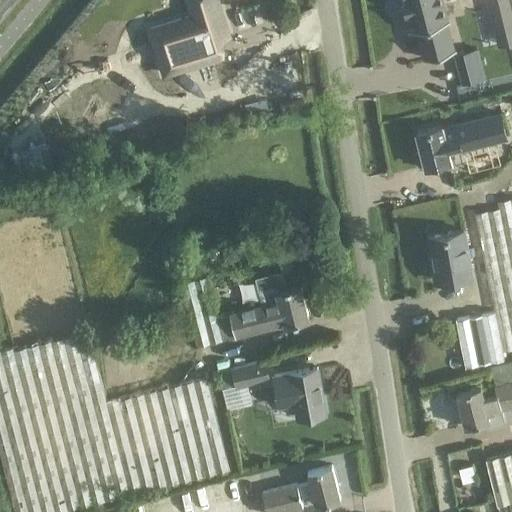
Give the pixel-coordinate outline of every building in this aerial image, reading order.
[(188,0),(193,15),(150,29),(165,73),(221,55),(216,40),(228,36),(216,0),(188,0)] [(449,33),(446,21),(449,20),(444,0),(403,0),(411,30),(424,27),(427,38),(421,40),(425,57),(424,57),(425,59),(456,50),(455,49),(454,49),(450,32),(449,33)] [(484,0),(463,0),(468,15),(487,10),(484,0)] [(477,14),(482,41),(502,38),(497,10),(477,14)] [(511,43),(487,50),(493,72),(511,67),(511,43)] [(453,51),(459,82),(484,77),(478,46),(453,51)] [(433,78),(440,103),(457,98),(453,84),(456,83),(453,72),(433,78)] [(504,127),(500,114),(488,117),(488,115),(454,124),(456,133),(445,136),(442,126),(416,132),(421,151),(415,153),(419,169),(425,167),(425,168),(451,161),(448,150),(460,147),(461,149),(496,141),(494,129),(504,127)] [(511,187),(475,195),(494,310),(456,316),(465,366),(502,360),(501,352),(511,349),(511,187)] [(464,230),(429,236),(438,282),(472,276),(464,230)] [(301,285),(287,288),(283,271),(255,278),(261,302),(217,314),(208,275),(181,282),(197,345),(236,335),(236,333),(284,321),(285,326),(309,320),(301,285)] [(61,511),(230,469),(207,375),(107,400),(88,327),(0,349),(0,450),(15,511),(61,511)] [(232,367),(217,370),(221,389),(270,377),(265,357),(231,365),(232,367)] [(487,412),(501,409),(511,406),(511,360),(490,366),(497,394),(484,397),(481,386),(457,392),(465,427),(490,421),(487,412)] [(318,367),(290,373),(289,370),(272,373),(278,407),(295,403),(298,418),(326,413),(318,367)] [(511,511),(511,452),(486,459),(499,511),(511,511)] [(308,472),(309,479),(262,491),(263,492),(250,495),(254,511),(282,511),(303,507),(301,498),(313,495),(316,505),(341,499),(333,466),(308,472)] [(157,511),(182,511),(177,491),(154,497),(157,511)]
